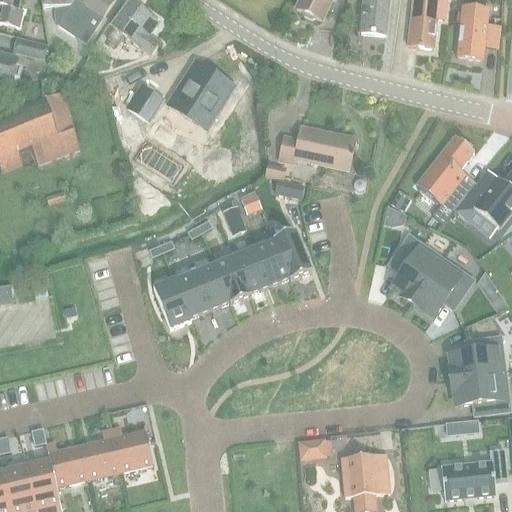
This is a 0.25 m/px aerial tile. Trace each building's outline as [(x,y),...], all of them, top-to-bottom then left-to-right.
[(0,21),(0,23),(19,28),(23,12),(18,11),(20,0),(0,0),(0,6),(3,7),(0,21)] [(40,0),(42,11),(53,10),(56,26),(85,45),(102,20),(115,1),(113,0),(40,0)] [(300,0),(295,12),(301,14),(303,18),(311,22),(315,20),(321,23),(331,0),(300,0)] [(364,0),(360,36),(385,38),(389,1),(388,2),(387,0),(376,0),(377,0),(373,0),(364,0)] [(412,0),(411,15),(407,49),(433,52),(436,23),(445,23),(447,2),(429,0),(412,0)] [(149,38),(159,24),(131,2),(111,28),(113,30),(107,39),(117,46),(124,38),(149,58),(159,45),(149,38)] [(460,24),(456,60),(482,63),(484,49),(497,51),(500,29),(486,27),(488,13),(462,10),(460,24)] [(14,54),(43,61),(47,48),(17,41),(14,54)] [(0,86),(10,89),(18,60),(0,55),(0,86)] [(168,107),(205,131),(233,89),(196,64),(168,107)] [(127,111),(148,124),(162,102),(142,89),(127,111)] [(0,171),(1,174),(21,167),(19,154),(31,149),(37,166),(79,153),(63,95),(0,116),(0,171)] [(279,162),(294,165),(295,161),(347,172),(354,141),(301,129),(298,141),(284,138),(279,162)] [(455,140),(416,189),(440,208),(432,219),(443,228),(454,214),(476,187),(459,174),(473,155),(470,151),(472,149),(461,140),(458,143),(455,140)] [(268,168),(266,180),(281,183),(283,171),(268,168)] [(476,187),(454,214),(466,223),(474,213),(498,232),(511,213),(511,174),(503,186),(487,172),(476,187)] [(278,184),(275,197),(300,203),(303,190),(278,184)] [(265,186),(263,194),(273,198),(275,190),(265,186)] [(45,199),(47,208),(68,202),(66,193),(45,199)] [(255,197),(241,202),(242,205),(246,216),(261,211),(255,196),(255,197)] [(395,196),(388,209),(401,216),(408,203),(395,196)] [(224,215),(229,227),(240,222),(235,211),(224,215)] [(240,222),(229,227),(233,237),(244,233),(240,222)] [(201,237),(212,231),(208,224),(197,230),(201,237)] [(197,230),(187,236),(191,243),(201,237),(197,230)] [(273,242),(290,284),(311,276),(294,234),(273,242)] [(443,262),(412,240),(408,238),(389,265),(387,268),(400,277),(393,288),(405,297),(402,301),(411,307),(443,262)] [(273,242),(274,245),(255,252),(253,248),(252,248),(269,290),(289,282),(290,284),(273,242)] [(163,256),(174,252),(171,244),(160,249),(163,256)] [(269,290),(252,248),(232,256),(250,300),(251,300),(250,298),(269,290)] [(160,249),(149,253),(152,261),(163,256),(160,249)] [(250,300),(232,256),(234,261),(214,269),(230,308),(250,300)] [(411,307),(420,313),(423,309),(435,318),(443,307),(453,314),(474,283),(443,262),(411,307)] [(230,309),(230,308),(214,269),(194,277),(210,314),(229,306),(230,309)] [(174,282),(191,324),(190,322),(210,314),(194,277),(175,284),(174,282)] [(191,324),(174,282),(153,291),(169,333),(191,324)] [(10,289),(0,290),(0,309),(12,307),(10,289)] [(75,309),(64,311),(66,320),(76,318),(75,309)] [(449,373),(451,384),(505,377),(501,340),(464,344),(466,356),(452,358),(454,373),(449,373)] [(451,384),(452,395),(457,394),(459,409),(472,407),(473,419),(510,415),(505,377),(451,384)] [(472,423),(463,424),(464,437),(477,435),(476,423),(472,423)] [(120,430),(110,432),(121,476),(154,469),(146,434),(122,440),(120,430)] [(43,431),(31,434),(33,442),(34,449),(46,446),(44,439),(43,431)] [(110,432),(101,434),(103,444),(80,449),(88,484),(121,476),(110,432)] [(0,449),(9,447),(7,439),(0,441),(0,449)] [(311,445),(299,446),(301,462),(313,460),(325,459),(331,458),(329,442),(323,443),(311,445)] [(45,447),(60,511),(61,511),(56,491),(88,484),(80,449),(56,455),(54,445),(45,447)] [(60,511),(45,447),(45,448),(48,463),(26,468),(35,511),(60,511)] [(490,465),(440,470),(444,504),(496,498),(494,481),(506,479),(503,453),(489,455),(490,465)] [(385,457),(347,461),(351,500),(352,500),(353,511),(375,511),(374,498),(389,496),(385,457)] [(35,511),(26,468),(2,474),(11,511),(35,511)] [(0,511),(11,511),(2,474),(0,474),(0,511)]
